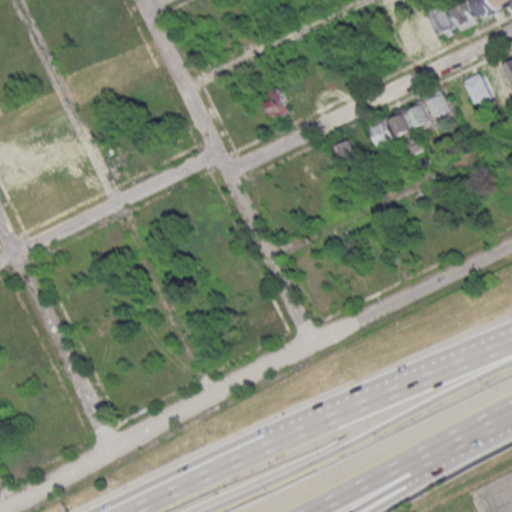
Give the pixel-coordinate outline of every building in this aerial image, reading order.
[(470,0),(468,0),(453,7),(464,30),(481,22),(470,0)] [(511,5),(511,0),(473,0),(482,19),(511,5)] [(462,31),(449,4),(433,12),(445,38),(462,31)] [(443,40),(433,19),(417,26),(427,48),(443,40)] [(407,56),(423,50),(412,23),(396,30),(407,56)] [(477,107),(497,99),(495,96),(511,90),(511,56),(502,60),(503,62),(484,69),(485,72),(467,79),(477,107)] [(431,100),(440,121),(456,114),(447,93),(431,100)] [(435,126),(428,100),(411,104),(418,130),(435,126)] [(371,124),(381,145),(416,130),(407,108),(371,124)] [(338,146),(346,163),(362,155),(354,138),(338,146)] [(46,169),(36,152),(8,169),(18,186),(46,169)]
